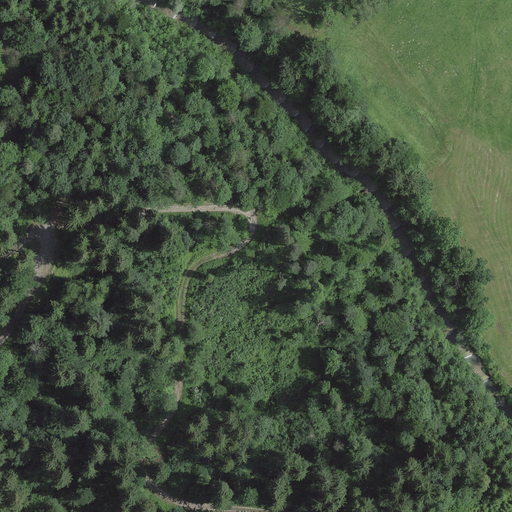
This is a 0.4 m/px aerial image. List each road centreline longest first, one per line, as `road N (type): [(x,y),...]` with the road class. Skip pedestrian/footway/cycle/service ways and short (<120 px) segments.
road 1 (track): [(39,228),(148,208),(242,201),(259,209),(260,233),(202,263),(190,278),(183,296),(193,337),(191,383),(151,444),(146,466),(172,502),(250,511)]
road 2 (track): [(0,157),(21,92),(0,25)]
road 3 (track): [(0,342),(29,276),(39,228)]
